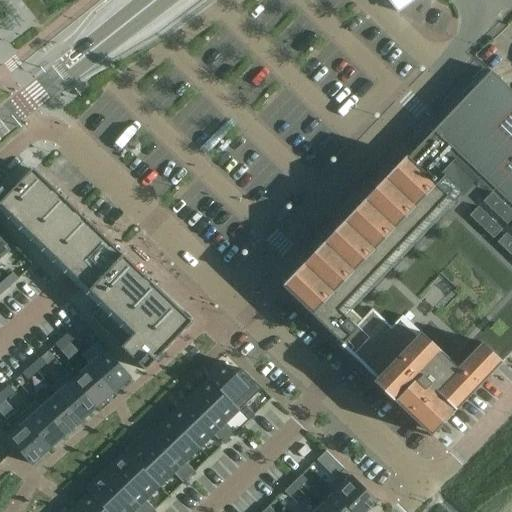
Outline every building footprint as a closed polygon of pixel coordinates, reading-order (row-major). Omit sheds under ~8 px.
[(388,0),(398,13),(415,0),(388,0)] [(511,92),(491,72),(408,158),(406,157),(370,195),(282,288),(377,379),(373,383),(431,438),(435,434),(511,352),(511,92)] [(33,170),(0,203),(0,212),(65,275),(71,281),(76,286),(100,309),(90,318),(146,371),(192,323),(114,247),(109,243),(102,236),(33,170)] [(0,239),(0,259),(10,251),(0,239)] [(9,288),(18,280),(12,274),(4,282),(9,288)] [(0,295),(9,288),(4,282),(0,284),(0,295)] [(64,338),(69,344),(78,336),(73,330),(64,338)] [(69,344),(64,338),(55,345),(60,352),(69,344)] [(106,352),(89,366),(113,393),(130,378),(106,352)] [(46,364),(40,358),(31,366),(37,372),(46,364)] [(224,363),(207,379),(208,379),(239,411),(245,406),(262,390),(241,370),(236,375),(224,363)] [(28,380),(37,372),(31,366),(22,374),(28,380)] [(113,393),(89,366),(74,380),(73,381),(97,407),(113,393)] [(73,381),(74,380),(67,373),(50,388),(56,396),(57,395),(80,422),(97,407),(73,381)] [(188,398),(219,430),(239,411),(208,379),(188,398)] [(0,393),(0,395),(4,401),(13,393),(8,387),(0,393)] [(41,409),(64,436),(80,422),(57,395),(56,396),(41,409)] [(188,398),(168,417),(199,449),(219,430),(188,398)] [(41,409),(35,401),(17,417),(21,421),(21,420),(48,450),(64,436),(41,409)] [(245,406),(239,411),(248,420),(254,415),(245,406)] [(179,468),(199,449),(168,417),(148,436),(179,468)] [(21,420),(21,421),(4,435),(31,465),(48,450),(21,420)] [(225,425),(219,430),(228,440),(234,434),(225,425)] [(219,430),(213,436),(222,445),(228,440),(219,430)] [(128,455),(159,487),(179,468),(148,436),(128,455)] [(322,467),(331,458),(325,453),(316,461),(322,467)] [(109,474),(140,507),(159,487),(128,455),(109,474)] [(185,463),(179,468),(188,478),(194,472),(185,463)] [(179,468),(174,474),(182,483),(188,478),(179,468)] [(333,494),(351,511),(366,511),(376,502),(344,470),(327,487),(333,494)] [(106,511),(133,511),(140,507),(109,474),(89,493),(106,511)] [(301,476),(292,484),(298,490),(307,481),(301,476)] [(289,498),(298,490),(292,484),(284,492),(289,498)] [(106,511),(89,493),(69,511),(106,511)] [(351,511),(333,494),(318,510),(319,511),(351,511)] [(145,501),(139,507),(144,511),(152,511),(154,510),(145,501)]
